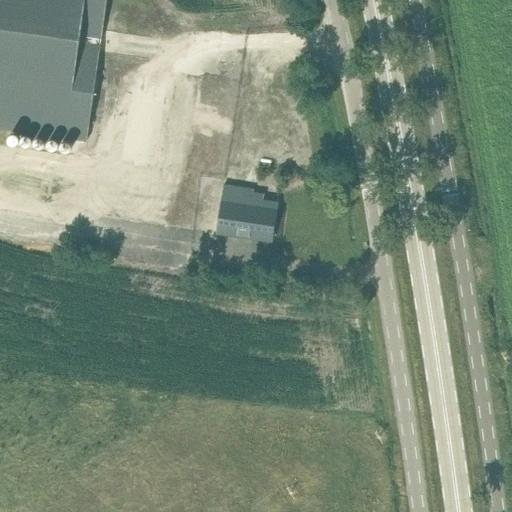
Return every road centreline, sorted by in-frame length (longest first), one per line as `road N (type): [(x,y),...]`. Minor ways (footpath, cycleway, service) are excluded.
road 1 (unclassified): [(497,511),(474,333),(410,0)]
road 2 (primary): [(458,511),(375,0)]
road 3 (unclassified): [(417,511),(335,0)]
